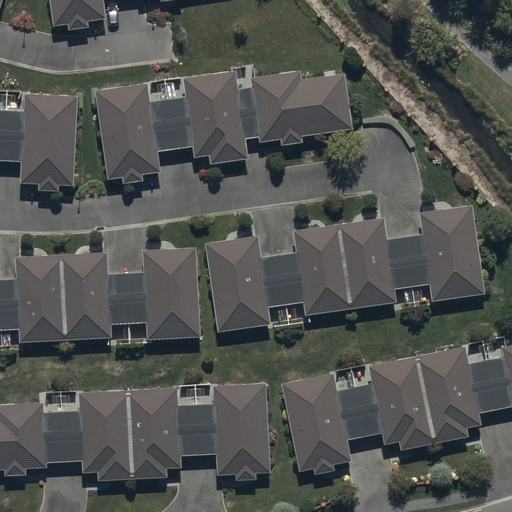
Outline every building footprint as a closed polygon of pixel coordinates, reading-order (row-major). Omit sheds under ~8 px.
[(50,0),(54,29),(68,27),(69,32),(89,29),(89,23),(107,21),(104,0),(162,0),(163,2),(177,0),(50,0)] [(160,175),(158,154),(194,150),(195,159),(210,157),(212,167),(249,163),(246,141),(260,139),(261,143),(284,140),(284,146),(302,144),(301,138),(354,132),(347,77),(303,83),(302,74),(251,80),(253,90),(241,91),(239,74),(186,80),(188,99),(151,103),(149,85),(95,92),(106,181),(122,179),(123,185),(142,183),(142,178),(160,175)] [(0,163),(23,164),(22,187),(40,187),(40,193),(59,194),(60,189),(76,189),(79,100),(27,98),(26,116),(0,115),(0,163)] [(206,248),(219,335),(272,327),(270,311),(305,305),(307,317),(397,304),(396,293),(430,288),(433,305),(487,297),(473,207),(422,215),(425,237),(387,243),(384,221),(294,235),(297,256),(263,261),(260,240),(206,248)] [(0,333),(19,332),(19,344),(112,339),(111,327),(148,325),(149,342),(200,339),(195,251),(143,254),(144,274),(107,276),(106,256),(15,261),(16,282),(0,282),(0,333)] [(351,463),(347,443),(383,436),(385,446),(400,443),(402,452),(468,440),(466,430),(481,428),(478,414),(511,407),(511,348),(502,351),(503,359),(470,365),(467,350),(369,368),(372,385),(336,392),(333,376),(282,385),(299,475),(314,472),(315,475),(334,472),(333,466),(351,463)] [(0,472),(4,472),(5,477),(25,476),(25,470),(47,469),(47,463),(82,462),(83,475),(99,474),(99,482),(166,480),(165,472),(181,471),(181,457),(216,456),(216,475),(236,474),(237,482),(257,481),(256,474),(270,474),(267,386),(214,388),(215,407),(179,409),(178,391),(80,395),(81,414),(44,416),(43,405),(0,406),(0,472)]
